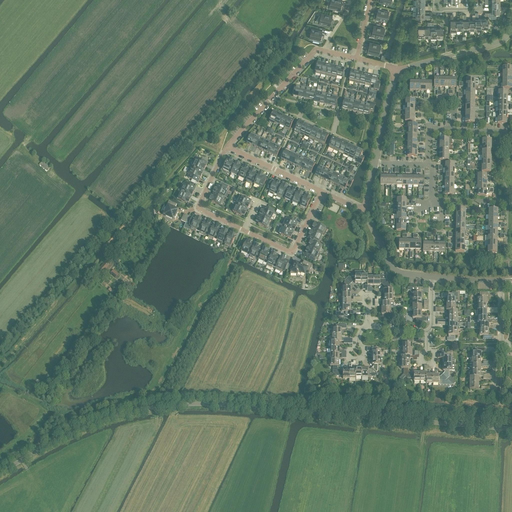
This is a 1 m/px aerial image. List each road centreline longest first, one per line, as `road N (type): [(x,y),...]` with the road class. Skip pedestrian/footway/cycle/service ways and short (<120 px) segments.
road 1 (residential): [(227,145),(322,50)]
road 2 (residential): [(511,26),(499,42),(395,69)]
road 3 (residential): [(244,230),(196,208),(227,145)]
road 4 (residential): [(321,189),(290,253),(244,230)]
